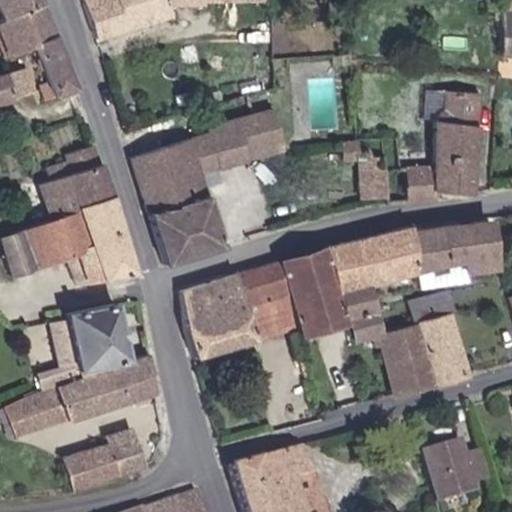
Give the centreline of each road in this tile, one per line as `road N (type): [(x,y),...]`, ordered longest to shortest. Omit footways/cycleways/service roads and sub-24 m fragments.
road 1 (tertiary): [(156,284),(304,240),(511,201)]
road 2 (unclassified): [(156,284),(54,0)]
road 3 (tertiary): [(202,458),(156,284)]
road 4 (unclassified): [(202,458),(90,503),(33,511)]
